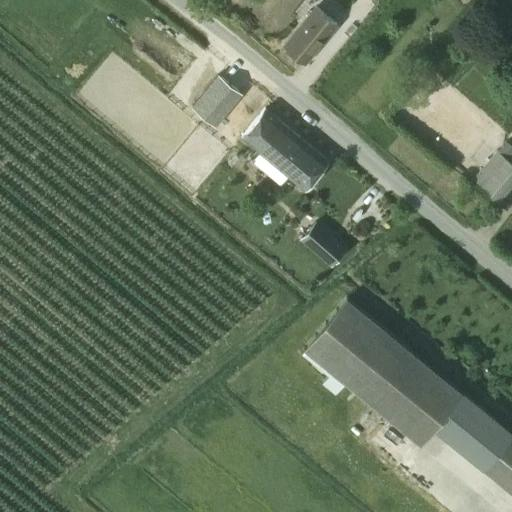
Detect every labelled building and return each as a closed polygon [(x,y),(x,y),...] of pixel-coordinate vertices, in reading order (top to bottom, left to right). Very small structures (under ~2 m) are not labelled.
[(338,23),(317,6),(285,44),(306,62),(338,23)] [(242,93),(219,74),(193,106),(216,125),(242,93)] [(265,108),(242,136),(304,188),(327,160),(265,108)] [(511,146),(505,141),(498,150),(469,183),(495,204),(511,183),(511,146)] [(316,222),(302,237),(332,263),(345,247),(316,222)] [(347,296),(305,348),(302,352),(329,374),(322,383),(335,393),(345,380),(420,442),(434,425),(496,476),(495,477),(511,490),(511,431),(463,391),(463,390),(347,296)]
